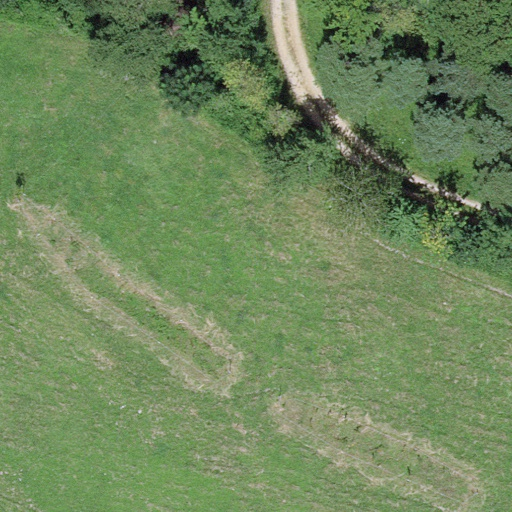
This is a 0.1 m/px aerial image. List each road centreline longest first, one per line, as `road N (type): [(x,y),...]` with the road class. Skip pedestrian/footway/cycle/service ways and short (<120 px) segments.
road 1 (track): [(282,0),(295,60),(334,127),(398,186),(437,209),(511,233)]
road 2 (track): [(511,46),(458,90),(398,186)]
